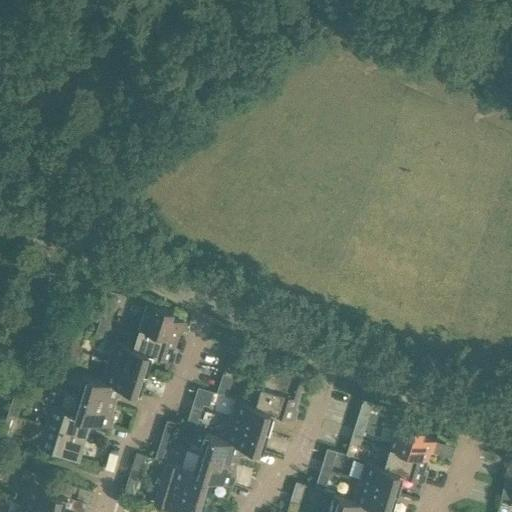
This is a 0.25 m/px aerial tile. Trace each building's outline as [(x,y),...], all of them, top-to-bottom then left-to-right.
[(112,312),(117,298),(107,295),(102,309),(112,312)] [(179,339),(185,319),(171,315),(173,309),(147,301),(139,327),(179,339)] [(105,336),(109,321),(100,318),(95,333),(105,336)] [(81,345),(86,330),(76,327),(72,342),(81,345)] [(172,359),(179,339),(139,327),(134,345),(133,346),(154,352),(153,354),(172,359)] [(148,372),(153,354),(154,352),(133,346),(134,345),(114,339),(108,359),(148,372)] [(73,369),(78,355),(68,352),(64,366),(73,369)] [(234,371),(238,356),(229,353),(224,368),(234,371)] [(142,392),(148,372),(108,359),(102,378),(102,379),(122,385),(122,386),(142,392)] [(300,397),(307,377),(294,373),(295,367),(269,359),(261,385),(300,397)] [(50,377),(54,363),(45,360),(40,374),(50,377)] [(116,405),(122,386),(122,385),(102,379),(102,378),(82,372),(76,392),(116,405)] [(227,394),(231,380),(221,377),(217,391),(227,394)] [(42,401),(46,387),(37,384),(33,398),(35,398),(42,401)] [(210,406),(214,392),(214,391),(207,388),(198,385),(193,400),(203,403),(202,404),(210,406)] [(294,418),(300,397),(261,385),(255,403),(255,404),(276,411),(276,412),(294,418)] [(91,419),(110,425),(116,405),(76,392),(65,388),(59,406),(71,410),(71,411),(91,418),(91,419)] [(25,396),(15,393),(10,407),(20,410),(25,396)] [(270,430),(276,412),(276,411),(255,404),(255,403),(236,397),(230,418),(270,430)] [(85,437),(91,419),(91,418),(71,411),(71,410),(59,406),(52,404),(46,424),(85,437)] [(195,427),(200,413),(190,410),(186,424),(195,427)] [(362,432),(366,418),(356,415),(352,429),(362,432)] [(17,422),(7,418),(2,433),(12,436),(17,422)] [(172,436),(176,421),(166,418),(162,433),(172,436)] [(264,450),(270,430),(230,418),(224,436),(224,437),(244,443),(244,444),(264,450)] [(430,459),(436,439),(422,434),(424,428),(398,420),(389,446),(430,459)] [(79,457),(85,437),(46,424),(40,444),(79,457)] [(239,463),(244,444),(244,443),(224,437),(224,436),(205,430),(198,450),(239,463)] [(355,455),(359,441),(350,439),(346,453),(355,455)] [(165,459),(169,445),(159,442),(155,456),(165,459)] [(424,479),(430,459),(389,446),(384,464),(383,466),(405,472),(405,473),(424,479)] [(332,464),(336,450),(326,447),(322,461),(332,464)] [(141,468),(145,453),(136,450),(131,465),(141,468)] [(232,483),(239,463),(198,450),(193,468),(193,469),(213,476),(213,477),(232,483)] [(399,491),(405,473),(405,472),(383,466),(384,464),(365,458),(358,479),(399,491)] [(207,495),(213,477),(213,476),(193,469),(193,468),(174,462),(167,483),(207,495)] [(324,489),(329,474),(319,472),(315,486),(324,489)] [(133,494),(137,479),(127,476),(123,491),(133,494)] [(393,511),(399,491),(358,479),(352,498),(374,504),(374,505),(393,511)] [(301,497),(305,483),(295,480),(291,494),(301,497)] [(55,511),(62,511),(68,494),(28,482),(22,502),(55,511)] [(191,511),(202,511),(207,495),(167,483),(161,502),(191,511)] [(328,511),(371,511),(374,505),(374,504),(352,498),(334,492),(328,511)] [(55,511),(22,502),(18,511),(55,511)]
